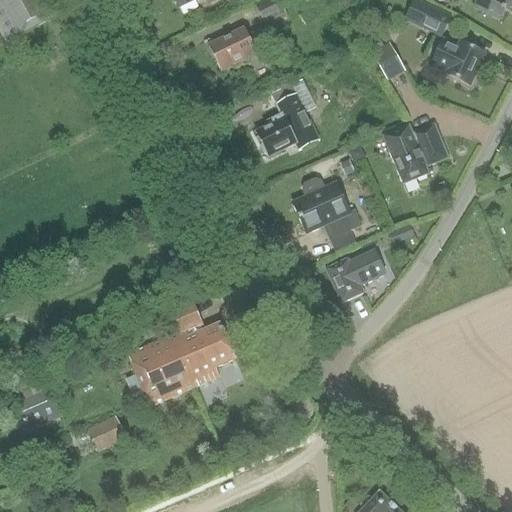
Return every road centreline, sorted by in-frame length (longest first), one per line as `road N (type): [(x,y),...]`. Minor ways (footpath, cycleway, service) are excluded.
road 1 (tertiary): [(321,371),(280,320),(86,0)]
road 2 (residential): [(321,371),(401,296),(511,112)]
road 3 (tertiary): [(464,511),(349,404)]
road 4 (track): [(199,511),(317,448)]
